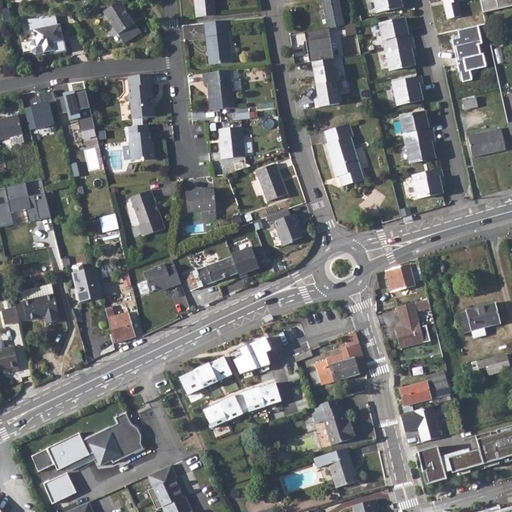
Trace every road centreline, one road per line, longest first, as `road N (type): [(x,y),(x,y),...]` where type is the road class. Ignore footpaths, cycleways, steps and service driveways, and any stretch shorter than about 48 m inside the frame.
road 1 (tertiary): [(317,275),(0,425)]
road 2 (residential): [(268,0),(294,143),(332,243)]
road 3 (residential): [(417,0),(468,222)]
road 4 (residential): [(0,89),(177,59)]
road 5 (unclassified): [(399,453),(349,290)]
